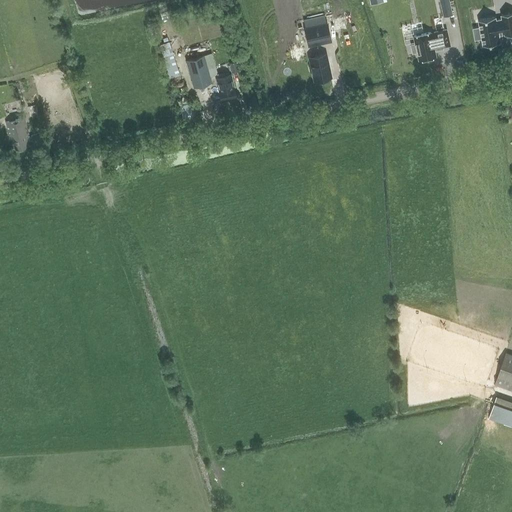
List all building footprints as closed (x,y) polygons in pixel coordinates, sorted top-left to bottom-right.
[(449,0),(439,0),(443,17),(453,15),(449,0)] [(495,16),(478,19),(483,45),(500,42),(499,34),(505,33),(505,35),(511,33),(511,11),(501,14),(502,18),(496,19),(495,16)] [(324,15),(303,20),(305,27),(304,27),(308,43),(330,38),(326,22),(324,15)] [(417,52),(419,59),(436,56),(434,49),(450,45),(447,29),(431,33),(431,32),(414,36),(416,43),(411,44),(413,53),(417,52)] [(173,53),(162,57),(169,78),(180,75),(173,53)] [(325,54),(309,57),(311,65),(309,67),(310,71),(312,71),(314,81),(330,77),(325,54)] [(204,55),(186,60),(194,87),(212,82),(204,55)] [(232,73),(239,71),(237,62),(230,63),(232,73)] [(236,98),(231,74),(216,78),(221,101),(236,98)] [(38,114),(36,104),(28,106),(31,116),(38,114)] [(15,149),(28,146),(27,141),(40,138),(39,133),(32,135),(32,136),(26,137),(26,135),(28,134),(24,118),(5,122),(10,139),(12,138),(15,149)] [(511,390),(511,354),(506,352),(495,385),(511,390)] [(491,418),(511,423),(511,398),(498,395),(491,418)]
